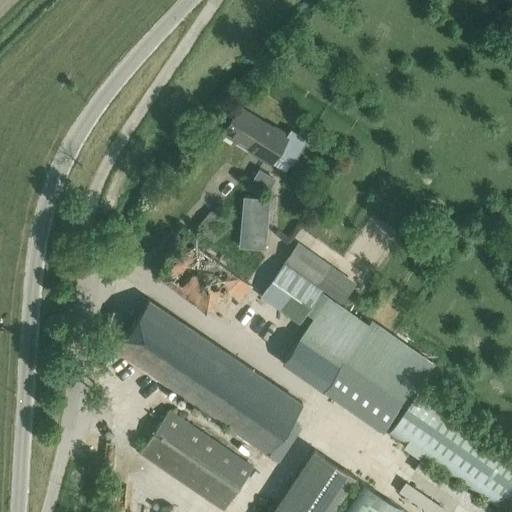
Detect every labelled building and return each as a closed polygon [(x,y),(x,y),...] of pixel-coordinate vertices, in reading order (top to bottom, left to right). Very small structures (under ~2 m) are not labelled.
[(250,152),(272,166),(278,156),(293,165),(309,140),(291,128),(288,134),(275,126),(274,128),(240,105),(222,132),(251,150),(250,152)] [(270,200),(243,198),(239,248),(266,251),(270,200)] [(215,213),(200,229),(213,241),(228,225),(220,218),(215,213)] [(162,278),(208,313),(229,289),(242,299),(252,287),(194,242),(162,278)] [(284,263),(261,296),(300,324),(307,313),(314,317),(313,319),(283,362),(384,431),(402,404),(406,406),(387,435),(501,511),(511,493),(511,447),(420,386),(434,364),(372,319),(368,324),(341,305),(356,283),(341,273),(330,264),(298,242),(284,263)] [(116,351),(269,454),(280,462),(304,426),(293,419),(304,403),(151,300),(116,351)] [(141,452),(225,509),(254,467),(170,410),(141,452)] [(332,511),(356,478),(315,450),(273,511),(332,511)] [(403,511),(405,511),(358,479),(336,511),(403,511)]
